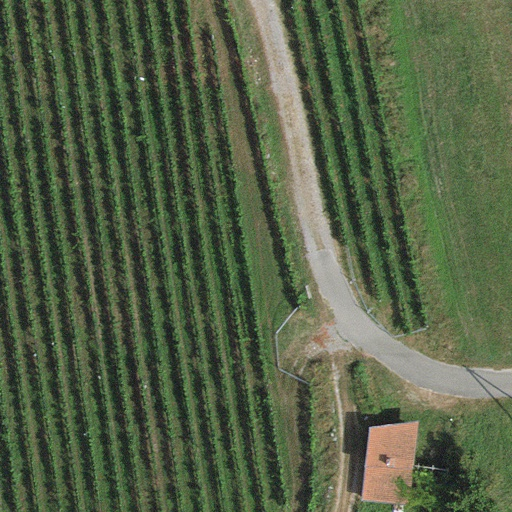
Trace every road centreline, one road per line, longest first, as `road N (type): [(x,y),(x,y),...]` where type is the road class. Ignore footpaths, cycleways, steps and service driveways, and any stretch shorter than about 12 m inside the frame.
road 1 (track): [(263,0),(346,326),(462,398),(511,394)]
road 2 (track): [(346,326),(332,511)]
